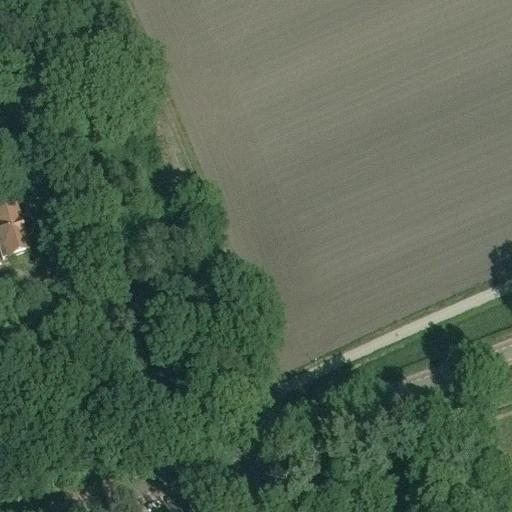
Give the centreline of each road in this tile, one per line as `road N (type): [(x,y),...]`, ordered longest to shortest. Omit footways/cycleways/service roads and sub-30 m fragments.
road 1 (unclassified): [(183,473),(19,0)]
road 2 (track): [(272,390),(209,205),(119,0)]
road 3 (tertiary): [(183,473),(511,350)]
